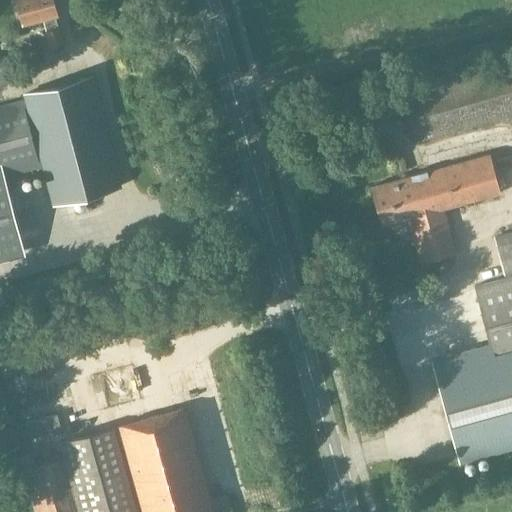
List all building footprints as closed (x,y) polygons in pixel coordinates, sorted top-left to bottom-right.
[(51,0),(14,0),(21,25),(40,20),(49,49),(62,45),(53,17),(56,16),(51,0)] [(511,63),(500,67),(401,95),(414,143),(511,115),(511,63)] [(0,175),(41,165),(51,205),(119,187),(90,78),(23,95),(24,102),(0,108),(0,175)] [(371,122),(400,120),(399,98),(370,100),(371,122)] [(303,116),(313,114),(311,107),(301,110),(303,116)] [(488,155),(370,187),(380,226),(407,219),(419,263),(453,253),(441,209),(498,194),(488,155)] [(511,363),(511,232),(492,238),(503,279),(472,287),(488,345),(494,369),(511,363)] [(451,300),(459,327),(478,322),(470,294),(451,300)] [(511,363),(494,369),(488,345),(430,361),(456,458),(511,443),(511,363)] [(13,398),(33,390),(22,361),(1,369),(13,398)] [(77,511),(211,511),(182,408),(115,427),(58,443),(63,459),(23,470),(34,511),(71,511),(77,510),(77,511)]
